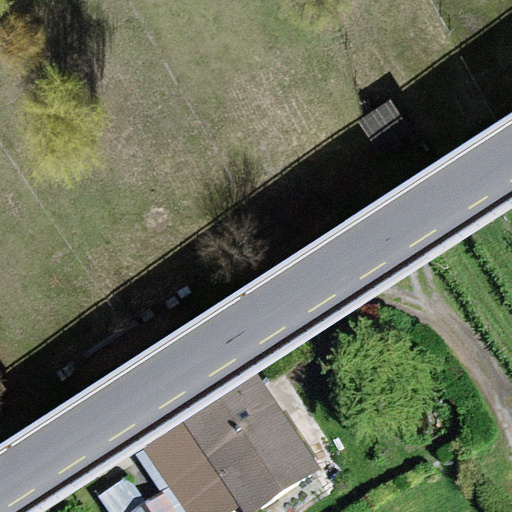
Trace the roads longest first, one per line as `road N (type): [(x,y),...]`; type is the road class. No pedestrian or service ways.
road 1 (track): [(0,448),(397,297),(424,302),(459,335),(511,431)]
road 2 (unclassified): [(0,491),(511,160)]
